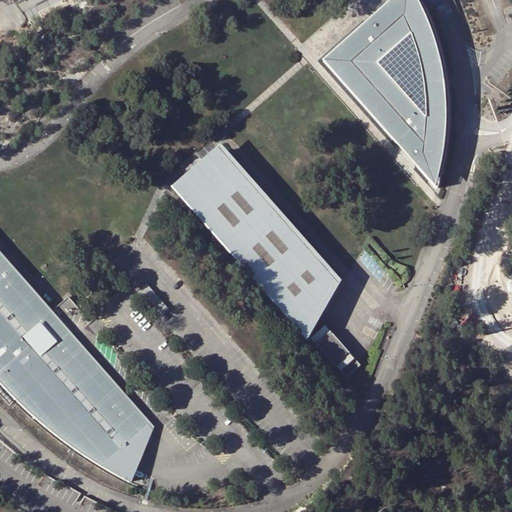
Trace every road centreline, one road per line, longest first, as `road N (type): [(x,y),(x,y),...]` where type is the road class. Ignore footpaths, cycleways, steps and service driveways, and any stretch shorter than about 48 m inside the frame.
road 1 (unclassified): [(0,409),(76,474),(143,505),(211,510),(277,498),(329,465),(362,424),(394,313),(449,210),(466,142),(462,76),(441,0)]
road 2 (unclassified): [(195,0),(117,56),(53,129),(0,165)]
